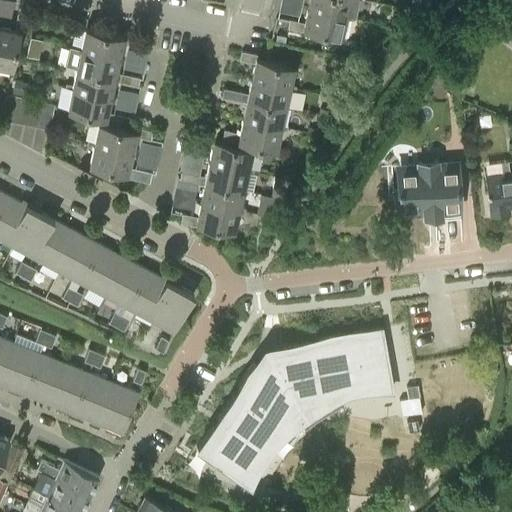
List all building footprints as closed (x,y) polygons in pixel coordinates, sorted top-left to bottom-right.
[(308,0),(307,8),(327,11),(328,9),(346,13),(346,16),(355,18),(358,0),(308,0)] [(511,0),(510,0),(501,13),(511,20),(511,0)] [(341,35),(346,16),(346,13),(328,9),(327,11),(307,8),(304,21),(290,18),(287,27),(303,30),(303,26),(341,35)] [(13,28),(0,25),(0,65),(10,68),(19,30),(22,30),(25,16),(16,14),(13,28)] [(84,27),(80,46),(79,50),(97,54),(98,51),(119,55),(121,42),(136,45),(138,36),(123,32),(122,35),(84,27)] [(80,46),(76,45),(75,50),(79,51),(75,68),(79,69),(118,77),(117,81),(128,84),(129,75),(115,71),(119,55),(98,51),(97,54),(79,50),(80,46)] [(289,88),(292,88),(293,83),(290,83),(294,65),(256,57),(257,54),(241,50),(239,58),(254,62),(251,78),(271,83),(271,80),(289,84),(289,88)] [(89,90),(110,94),(113,80),(117,81),(118,77),(79,69),(75,68),(71,85),(70,88),(88,92),(89,90)] [(129,75),(128,84),(137,86),(139,77),(129,75)] [(271,83),(251,78),(248,92),(243,91),(241,96),(285,105),(289,88),(289,84),(271,80),(271,83)] [(12,94),(25,97),(28,84),(15,82),(12,94)] [(106,111),(110,94),(89,90),(88,92),(70,88),(71,85),(67,84),(67,88),(70,89),(66,107),(105,116),(104,119),(119,123),(121,114),(106,111)] [(221,96),(230,98),(232,88),(223,86),(221,96)] [(280,127),(283,127),(284,123),(281,122),(285,105),(241,96),(243,91),(232,88),(230,98),(245,101),(242,117),(262,121),(263,119),(281,122),(280,127)] [(0,114),(0,118),(11,121),(17,97),(4,94),(0,114)] [(29,100),(17,97),(11,121),(23,124),(29,100)] [(23,124),(35,126),(41,102),(29,100),(23,124)] [(53,105),(41,102),(35,126),(48,129),(53,105)] [(276,145),(280,127),(281,122),(263,119),(262,121),(242,117),(239,131),(224,128),(222,136),(238,140),(238,137),(276,145)] [(97,123),(93,141),(94,141),(93,145),(110,149),(111,146),(131,150),(134,137),(149,141),(151,132),(136,128),(135,132),(97,123)] [(212,144),(208,161),(229,165),(229,163),(247,166),(247,170),(250,171),(251,166),(248,166),(251,148),(215,140),(216,136),(199,132),(197,141),(212,144)] [(94,141),(93,141),(90,140),(89,144),(93,145),(88,163),(126,172),(125,175),(148,180),(150,172),(127,167),(131,150),(111,146),(110,149),(93,145),(94,141)] [(418,163),(397,164),(399,210),(424,209),(424,213),(439,213),(439,211),(460,210),(457,161),(437,162),(437,160),(418,161),(418,163)] [(205,175),(200,174),(199,178),(243,188),(247,170),(247,166),(229,163),(229,165),(208,161),(205,175)] [(179,178),(188,180),(190,172),(180,170),(179,178)] [(190,172),(188,180),(203,184),(200,200),(220,204),(220,201),(239,205),(238,209),(241,210),(243,205),(240,204),(243,188),(199,178),(200,174),(190,172)] [(511,172),(485,175),(490,215),(509,213),(508,205),(511,204),(511,172)] [(5,193),(0,202),(0,239),(11,245),(23,222),(17,218),(25,203),(5,193)] [(234,229),(238,209),(239,205),(220,201),(220,204),(200,200),(197,214),(181,210),(179,220),(195,223),(195,220),(234,229)] [(23,222),(11,245),(31,255),(51,217),(25,203),(17,218),(23,222)] [(51,217),(31,255),(56,269),(69,246),(62,242),(70,227),(51,217)] [(69,246),(56,269),(76,280),(96,241),(70,227),(62,242),(69,246)] [(96,241),(76,280),(102,294),(114,270),(108,267),(116,252),(96,241)] [(114,270),(102,294),(122,304),(142,266),(116,252),(108,267),(114,270)] [(22,275),(28,264),(20,260),(14,271),(22,275)] [(36,268),(28,264),(22,275),(30,280),(36,268)] [(142,266),(122,304),(147,317),(159,294),(152,291),(160,276),(142,266)] [(159,294),(147,317),(173,331),(193,293),(160,276),(152,291),(159,294)] [(61,296),(69,300),(75,289),(67,285),(61,296)] [(83,293),(75,289),(69,300),(76,304),(83,293)] [(107,321),(115,325),(121,314),(114,309),(107,321)] [(129,318),(121,314),(115,325),(123,329),(129,318)] [(42,343),(47,332),(39,328),(34,340),(42,343)] [(284,355),(263,368),(255,363),(239,385),(241,387),(236,394),(234,392),(218,415),(221,416),(216,423),(214,421),(198,444),(248,479),(251,473),(254,467),(257,461),(260,455),(264,450),(268,444),(272,439),(276,434),(281,429),(286,425),(291,420),(296,416),(302,412),(307,409),(313,405),(319,402),(325,400),(331,397),(338,395),(344,393),(351,392),(357,390),(364,389),(371,389),(377,388),(384,388),(391,389),(380,328),(353,333),(353,335),(345,337),(345,334),(318,339),(318,342),(310,343),(309,340),(282,345),(284,355)] [(55,335),(47,332),(42,343),(50,347),(55,335)] [(168,338),(160,334),(154,345),(162,350),(168,338)] [(0,336),(0,373),(13,341),(0,336)] [(38,351),(13,341),(0,373),(0,382),(22,391),(38,351)] [(83,360),(91,363),(96,351),(88,348),(83,360)] [(47,401),(63,361),(38,351),(22,391),(47,401)] [(104,355),(96,351),(91,363),(99,367),(104,355)] [(88,371),(63,361),(47,401),(71,411),(88,371)] [(145,371),(137,368),(132,380),(140,383),(145,371)] [(96,421),(112,381),(88,371),(71,411),(96,421)] [(138,391),(112,381),(96,421),(122,431),(138,391)] [(421,410),(418,394),(400,397),(402,413),(421,410)] [(15,439),(7,454),(18,459),(25,443),(15,439)] [(7,454),(0,467),(0,469),(10,474),(18,459),(7,454)] [(36,467),(41,470),(52,476),(67,483),(82,490),(90,494),(98,476),(63,459),(59,468),(41,459),(36,467)] [(0,469),(0,490),(3,492),(8,482),(7,481),(10,474),(0,469)] [(82,510),(90,494),(82,490),(67,483),(52,476),(41,470),(32,486),(47,493),(82,510)] [(263,484),(258,497),(275,504),(281,491),(263,484)] [(29,495),(25,503),(43,511),(80,511),(82,510),(47,493),(32,486),(28,495),(29,495)] [(180,511),(145,493),(135,511),(137,511),(180,511)] [(43,511),(25,503),(22,511),(23,511),(43,511)]
